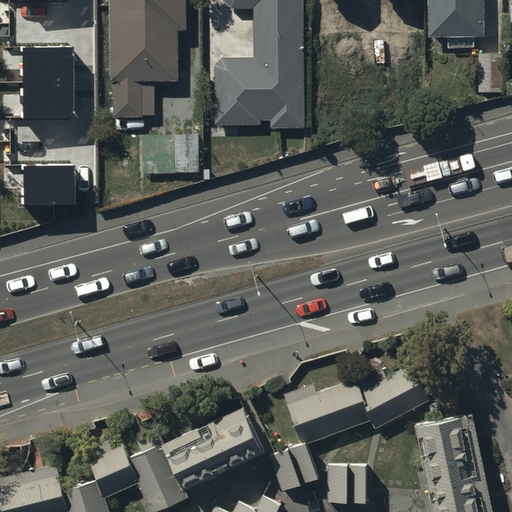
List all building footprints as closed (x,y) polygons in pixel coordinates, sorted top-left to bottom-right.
[(184,0),(106,0),(107,116),(154,116),(154,85),(185,84),(184,0)] [(223,0),(233,9),(254,9),(254,57),(222,58),(214,66),(215,126),(261,125),(261,121),(270,121),(270,129),(305,128),(303,0),(223,0)] [(482,0),(427,0),(429,43),(483,42),(482,0)] [(73,118),(73,47),(22,47),(23,118),(73,118)] [(502,57),(477,57),(477,95),(502,95),(502,57)] [(424,105),(424,62),(386,62),(386,77),(368,77),(368,105),(424,105)] [(177,138),(142,139),(144,178),(199,177),(198,135),(177,135),(177,138)] [(75,164),(23,164),(23,203),(75,203),(75,164)] [(301,444),(270,453),(284,489),(318,476),(306,443),(368,420),(371,429),(429,400),(414,353),(360,379),(317,392),(314,384),(285,393),(301,444)] [(490,511),(470,403),(412,414),(430,511),(490,511)] [(126,440),(93,453),(101,479),(69,488),(61,462),(0,479),(0,511),(53,511),(71,507),(72,511),(112,511),(107,493),(141,478),(155,509),(187,494),(184,489),(265,452),(244,407),(166,444),(161,431),(142,439),(145,448),(131,453),(126,440)] [(369,464),(330,463),(330,500),(368,501),(369,464)] [(202,511),(192,507),(189,511),(276,511),(280,505),(262,496),(256,507),(238,499),(232,511),(215,502),(210,511),(202,511)]
